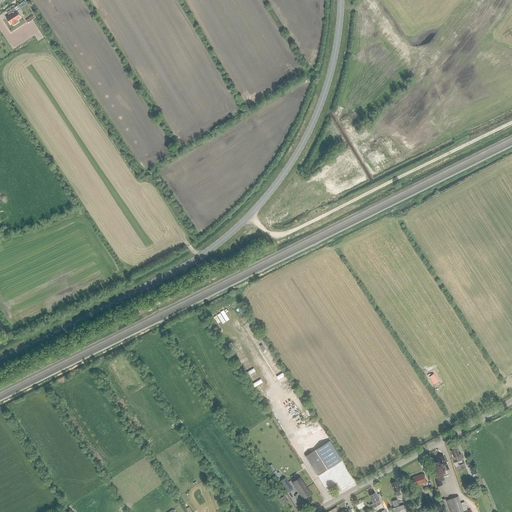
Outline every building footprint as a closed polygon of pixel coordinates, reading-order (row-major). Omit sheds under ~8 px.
[(9,16),(6,18),(10,24),(12,23),(13,25),(18,22),(17,20),(21,18),(17,11),(20,9),(17,6),(10,10),(13,13),(9,16)] [(87,148),(91,154),(101,148),(96,141),(88,146),(85,142),(86,141),(82,144),(85,149),(87,148)] [(105,154),(95,161),(100,167),(102,166),(104,169),(109,166),(107,162),(109,161),(105,154)] [(82,175),(80,171),(78,167),(73,170),(78,178),(82,175)] [(107,187),(119,179),(115,172),(109,176),(107,173),(102,176),(104,179),(102,180),(107,187)] [(434,385),(438,382),(433,374),(429,377),(434,385)] [(329,441),(314,450),(316,453),(326,470),(327,470),(342,460),(329,441)] [(463,460),(461,454),(459,455),(456,449),(450,451),(453,458),(455,457),(457,462),(463,460)] [(314,450),(305,456),(317,476),(327,470),(326,470),(316,453),(314,450)] [(446,463),(443,456),(441,457),(440,457),(439,457),(438,458),(439,462),(437,463),(441,473),(442,473),(443,476),(448,474),(446,471),(449,470),(446,463)] [(425,483),(423,476),(412,479),(415,486),(425,483)] [(442,476),(434,478),(437,487),(441,485),(440,482),(440,480),(443,479),(442,476)] [(285,478),(280,481),(288,493),(293,489),(285,478)] [(301,480),(294,484),(304,498),(310,494),(307,489),(305,486),(301,480)] [(401,495),(397,486),(396,482),(392,483),(393,488),(396,497),(401,495)] [(432,491),(430,486),(424,488),(426,493),(428,492),(431,502),(427,504),(428,508),(435,505),(431,491),(432,491)] [(283,495),(281,493),(276,496),(282,504),(283,504),(285,506),(288,503),(283,495)] [(381,504),(375,493),(370,496),(372,500),(371,500),(373,503),(371,504),(374,508),(381,504)] [(463,511),(458,496),(446,500),(445,499),(442,500),(446,511),(463,511)]
